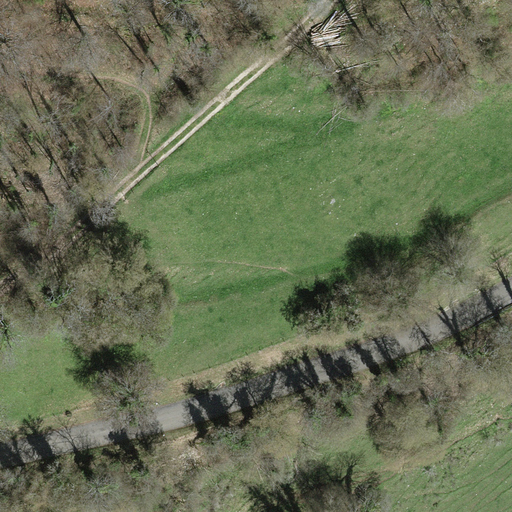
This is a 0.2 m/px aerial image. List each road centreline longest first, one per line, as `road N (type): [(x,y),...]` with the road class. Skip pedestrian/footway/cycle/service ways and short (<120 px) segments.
road 1 (tertiary): [(511,284),(392,339),(230,397),(0,457)]
road 2 (track): [(0,279),(64,239),(335,0)]
